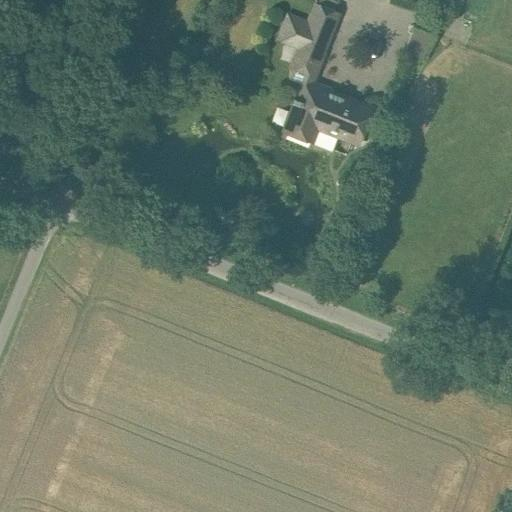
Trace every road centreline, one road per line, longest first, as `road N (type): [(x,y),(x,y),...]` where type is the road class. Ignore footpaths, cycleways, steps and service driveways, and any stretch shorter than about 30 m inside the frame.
road 1 (unclassified): [(511,384),(60,203)]
road 2 (unclassified): [(141,0),(60,203)]
road 3 (unclassified): [(60,203),(0,353)]
